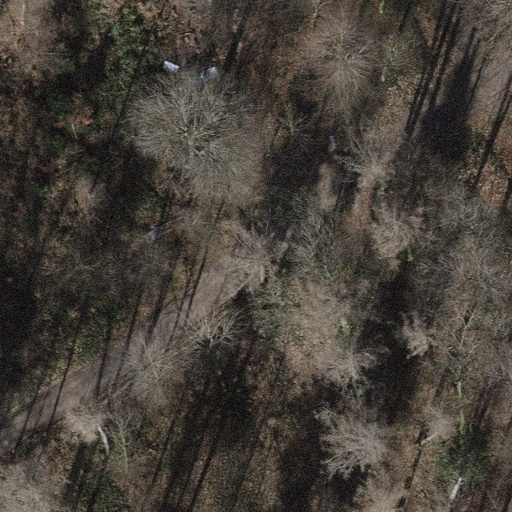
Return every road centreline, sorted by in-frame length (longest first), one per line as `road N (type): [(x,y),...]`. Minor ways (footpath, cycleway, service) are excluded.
road 1 (track): [(0,441),(205,301),(352,177),(511,73)]
road 2 (track): [(439,0),(511,167)]
